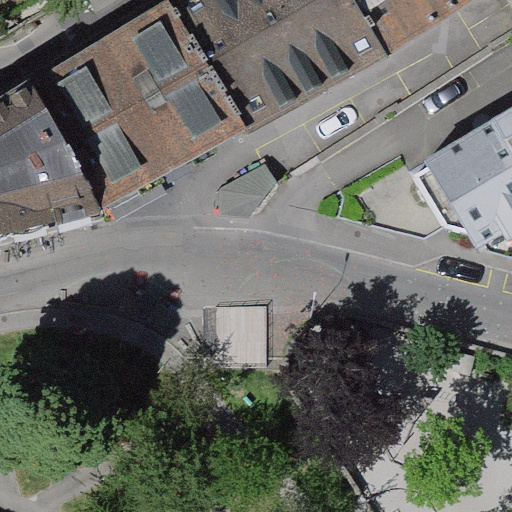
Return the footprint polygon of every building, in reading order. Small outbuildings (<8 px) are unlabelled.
[(384,52),(356,0),(186,0),(156,18),(227,141),(323,87),(384,52)] [(356,0),(384,52),(439,21),(475,0),(356,0)] [(227,141),(156,18),(8,103),(79,226),(159,180),(227,141)] [(0,242),(79,226),(8,103),(0,107),(0,242)] [(511,118),(428,167),(470,254),(499,238),(506,249),(511,245),(511,206),(511,207),(511,206),(511,118)] [(276,184),(266,169),(220,194),(219,221),(250,225),(276,184)]
